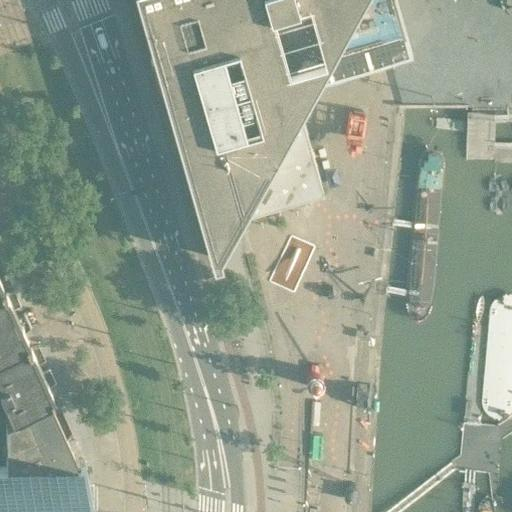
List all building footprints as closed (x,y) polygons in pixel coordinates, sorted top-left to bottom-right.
[(327,79),(381,63),(418,54),(400,0),(143,0),(193,174),(216,254),(217,259),(226,256),(231,246),(248,208),(328,185),(307,115),(296,90),(327,79)] [(408,314),(416,320),(425,316),(431,305),(434,288),(440,225),(444,168),(443,158),(439,152),(435,149),(424,149),(419,154),(418,165),(411,222),(411,224),(405,286),(405,291),(405,302),(408,314)] [(1,285),(0,285),(0,351),(26,340),(23,331),(29,326),(23,313),(16,316),(11,307),(19,303),(13,290),(5,292),(1,285)] [(26,340),(0,351),(0,415),(4,416),(47,397),(47,396),(51,394),(47,385),(54,380),(48,367),(41,371),(36,361),(44,358),(38,345),(30,347),(26,340)] [(304,377),(304,379),(304,380),(304,381),(305,382),(305,383),(307,385),(308,386),(310,387),(311,387),(313,387),(316,387),(317,386),(318,385),(319,384),(320,383),(321,382),(321,380),(321,378),(321,377),(321,376),(321,374),(320,374),(320,373),(319,372),(317,370),(317,364),(310,364),(310,370),(309,371),(308,371),(307,372),(306,373),(305,375),(304,376),(304,377)] [(4,416),(0,415),(0,458),(75,458),(75,457),(65,437),(71,429),(61,407),(51,406),(47,397),(4,416)] [(75,458),(0,458),(0,511),(81,511),(81,510),(83,510),(83,507),(79,507),(79,483),(83,483),(83,480),(81,480),(81,463),(84,463),(84,459),(77,459),(77,457),(75,457),(75,458)]
